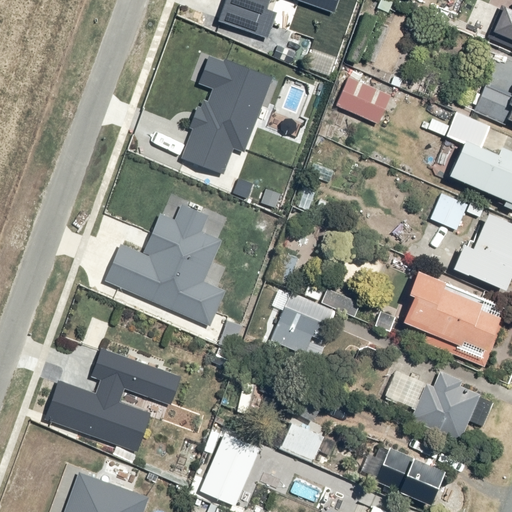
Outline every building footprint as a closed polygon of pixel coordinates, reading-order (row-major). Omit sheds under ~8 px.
[(265,0),(225,0),(220,19),(264,34),(271,13),(262,10),(265,0)] [(511,10),(499,5),(485,36),(511,48),(511,10)] [(375,123),(388,95),(345,76),(333,104),(375,123)] [(511,95),(483,82),(470,110),(502,125),(505,119),(511,121),(511,95)] [(487,126),(453,112),(443,136),(457,142),(443,175),(511,205),(511,154),(496,147),(493,153),(478,147),(487,126)] [(314,160),(308,175),(328,183),(334,168),(314,160)] [(336,196),(307,183),(296,208),(325,220),(336,196)] [(104,295),(191,331),(196,319),(213,326),(229,287),(208,278),(221,248),(226,236),(221,234),(229,215),(171,192),(146,253),(125,244),(104,295)] [(455,228),(465,203),(439,192),(428,218),(455,228)] [(511,262),(511,224),(483,212),(468,248),(459,244),(449,268),(500,290),(511,262)] [(296,256),(276,250),(267,278),(287,285),(296,256)] [(441,282),(412,270),(403,293),(408,295),(397,322),(407,326),(403,336),(482,367),(501,319),(475,309),(478,302),(439,287),(441,282)] [(358,302),(325,288),(319,302),(353,316),(358,302)] [(332,310),(288,292),(269,339),(302,353),(310,333),(321,337),(332,310)] [(61,379),(49,418),(143,448),(154,411),(126,402),(130,389),(176,403),(185,375),(102,350),(93,378),(99,379),(96,390),(61,379)] [(480,425),(489,402),(477,397),(478,393),(459,385),(459,380),(437,371),(431,385),(395,370),(384,395),(413,407),(407,421),(457,442),(467,419),(480,425)] [(323,435),(288,421),(277,448),(312,462),(323,435)] [(441,470),(387,447),(373,481),(426,503),(441,470)] [(343,483),(306,467),(297,488),(334,504),(343,483)] [(65,511),(148,511),(155,496),(83,468),(65,511)]
